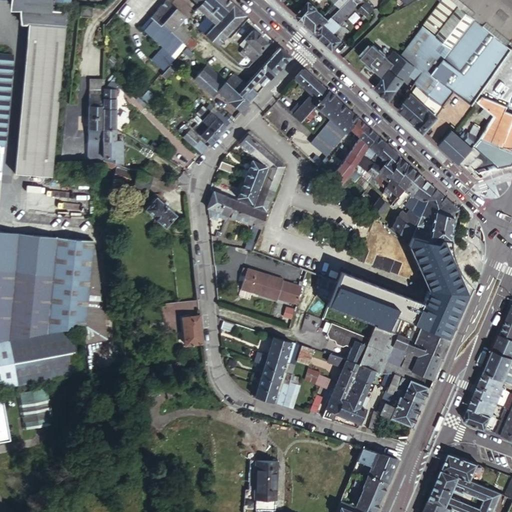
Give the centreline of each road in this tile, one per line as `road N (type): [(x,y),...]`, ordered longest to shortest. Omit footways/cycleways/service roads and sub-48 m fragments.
road 1 (residential): [(410,452),(248,400),(216,368),(194,186),(246,117)]
road 2 (unclassified): [(5,0),(2,35),(20,45),(4,196),(83,202)]
road 3 (primary): [(509,225),(305,48)]
road 4 (secondary): [(509,225),(410,452)]
road 5 (secondary): [(446,429),(511,275)]
